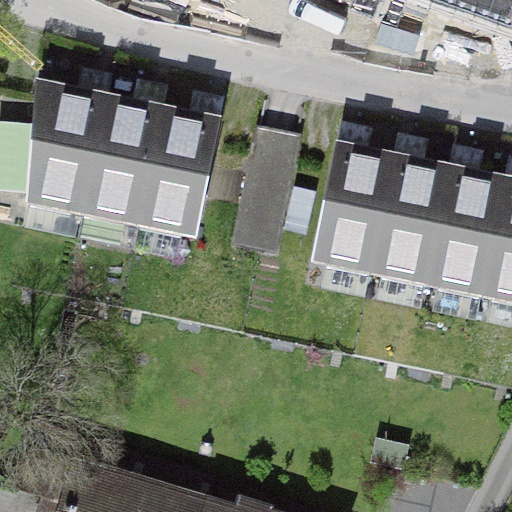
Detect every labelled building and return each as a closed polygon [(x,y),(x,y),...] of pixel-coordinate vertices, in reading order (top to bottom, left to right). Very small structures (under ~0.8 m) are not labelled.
[(511,0),(404,0),(511,36),(511,0)] [(27,202),(82,213),(106,95),(37,81),(27,202)] [(162,107),(106,95),(82,213),(138,225),(162,107)] [(219,119),(162,107),(138,225),(195,236),(219,119)] [(251,121),(243,240),(287,243),(295,124),(251,121)] [(370,272),(394,155),(337,143),(312,260),(370,272)] [(425,284),(450,166),(394,155),(370,272),(425,284)] [(481,295),(505,177),(450,166),(425,284),(481,295)] [(511,178),(505,177),(481,295),(511,301),(511,178)] [(75,463),(60,511),(206,511),(209,505),(145,485),(75,463)]
